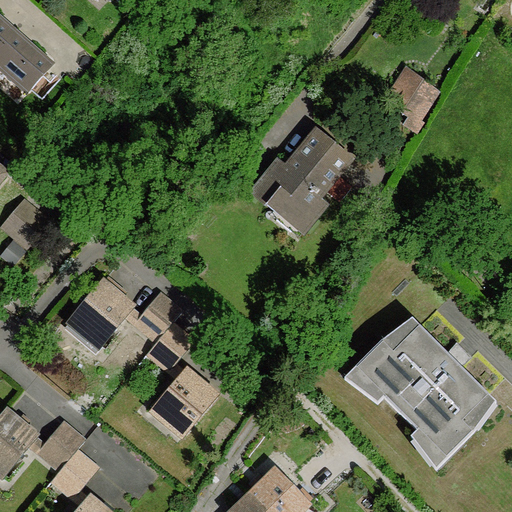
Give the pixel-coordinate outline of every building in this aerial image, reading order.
[(28,0),(47,17),(62,0),(28,0)] [(0,82),(21,101),(43,76),(0,38),(0,82)] [(445,92),(407,66),(383,101),(408,118),(403,124),(417,133),(445,92)] [(352,161),(318,133),(286,170),(279,164),(253,194),(279,216),(283,211),(299,225),(352,161)] [(24,199),(0,228),(30,252),(54,223),(24,199)] [(134,308),(105,283),(73,322),(103,346),(125,320),(134,308)] [(184,313),(162,295),(144,316),(165,334),(174,324),(184,313)] [(134,308),(125,320),(156,346),(165,334),(144,316),(134,308)] [(393,354),(420,327),(412,320),(382,343),(393,354)] [(195,342),(174,324),(165,334),(156,346),(178,363),(195,342)] [(420,327),(393,354),(382,343),(356,368),(447,461),(475,433),(463,421),(488,397),(420,327)] [(188,372),(178,363),(156,346),(147,357),(178,384),(188,372)] [(178,384),(157,410),(186,434),(218,396),(188,372),(178,384)] [(463,421),(475,433),(496,405),(488,397),(463,421)] [(38,436),(8,411),(0,421),(0,469),(6,474),(28,448),(38,436)] [(87,441),(66,423),(48,444),(69,462),(78,452),(87,441)] [(69,462),(48,444),(38,436),(28,448),(60,473),(69,462)] [(99,469),(78,452),(69,462),(60,473),(81,491),(99,469)] [(264,484),(254,494),(271,511),(303,511),(311,504),(278,471),(264,484)] [(81,491),(60,473),(51,485),(82,511),(92,500),(81,491)] [(271,511),(254,494),(235,511),(271,511)] [(82,511),(81,511),(107,511),(92,500),(82,511)]
